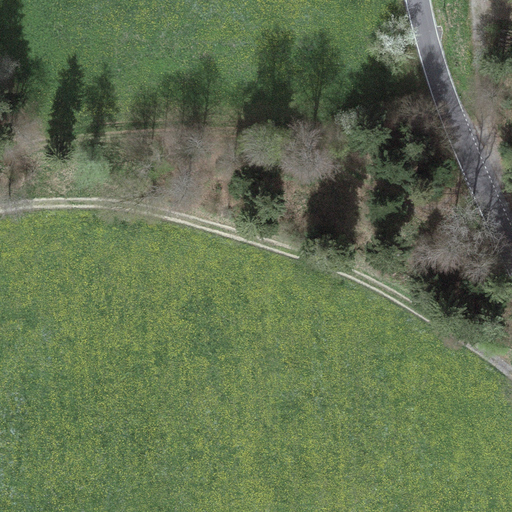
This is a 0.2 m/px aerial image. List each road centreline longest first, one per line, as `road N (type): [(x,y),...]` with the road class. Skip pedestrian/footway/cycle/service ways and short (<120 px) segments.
road 1 (track): [(511,358),(456,321),(271,236),(156,208),(0,204)]
road 2 (tertiary): [(511,245),(449,102),(417,0)]
